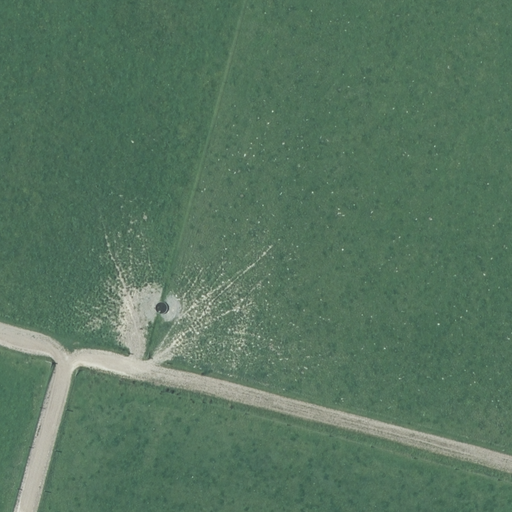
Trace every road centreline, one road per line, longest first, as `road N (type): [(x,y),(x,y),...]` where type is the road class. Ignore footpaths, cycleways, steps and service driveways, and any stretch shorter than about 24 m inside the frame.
road 1 (track): [(511,468),(0,338)]
road 2 (track): [(26,511),(69,358)]
